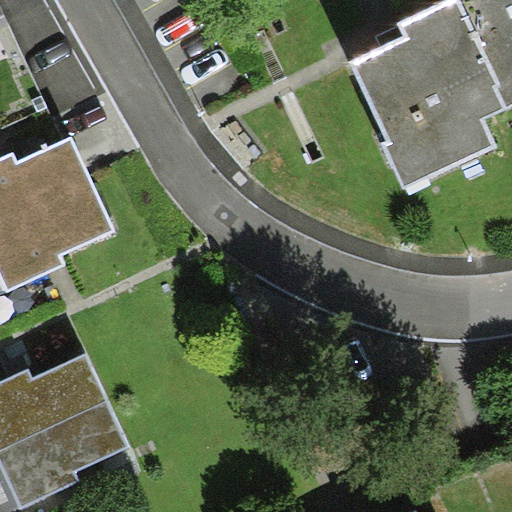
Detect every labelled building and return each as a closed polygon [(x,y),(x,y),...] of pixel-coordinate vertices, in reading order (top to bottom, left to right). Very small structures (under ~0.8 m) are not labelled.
[(406,37),(351,63),(388,142),(383,145),(404,189),(496,146),(483,118),(511,104),(511,0),(450,0),(399,24),(406,37)] [(12,153),(0,159),(0,230),(93,186),(71,139),(17,164),(12,153)] [(114,231),(93,186),(0,230),(0,274),(7,291),(65,263),(61,255),(114,231)] [(0,383),(0,453),(107,401),(87,355),(34,380),(28,371),(0,383)] [(127,449),(107,401),(0,453),(0,462),(21,507),(78,483),(73,473),(127,449)] [(0,511),(8,511),(21,507),(0,462),(0,511)]
